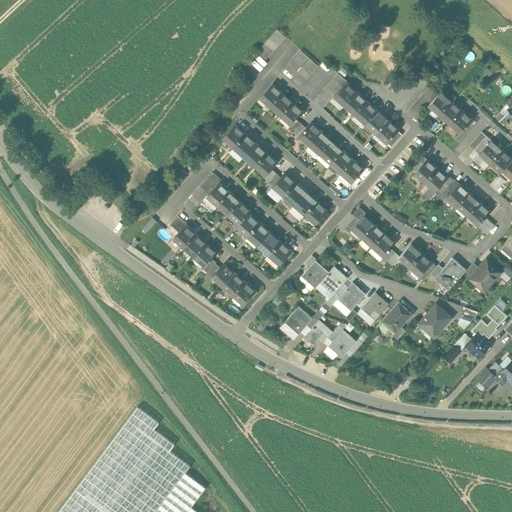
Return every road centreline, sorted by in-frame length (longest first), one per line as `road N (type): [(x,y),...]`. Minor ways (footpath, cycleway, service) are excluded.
road 1 (residential): [(345,208),(239,112),(273,71),(386,169)]
road 2 (residential): [(273,289),(177,204),(211,163),(310,249)]
road 3 (tertiary): [(0,142),(65,214),(233,335)]
road 4 (tertiary): [(233,335),(313,380),(382,404),(511,416)]
road 5 (residential): [(511,218),(480,255),(398,227),(362,195)]
